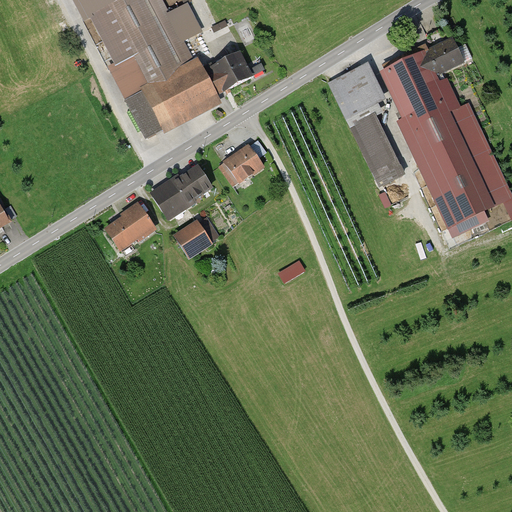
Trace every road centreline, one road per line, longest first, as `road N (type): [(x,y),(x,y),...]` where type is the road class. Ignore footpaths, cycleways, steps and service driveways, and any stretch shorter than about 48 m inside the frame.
road 1 (tertiary): [(0,266),(428,0)]
road 2 (track): [(244,114),(281,167),(384,407),(445,511)]
road 3 (track): [(153,170),(67,0)]
